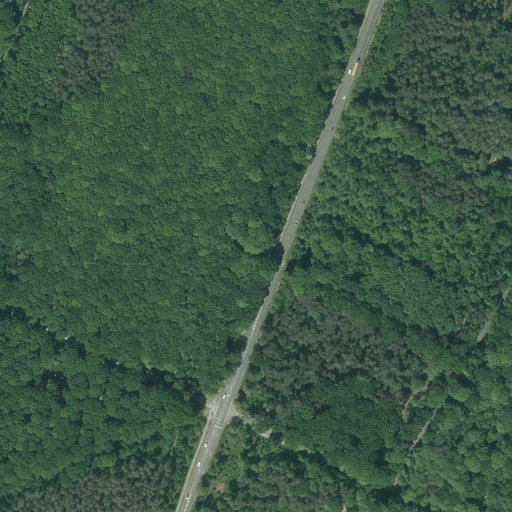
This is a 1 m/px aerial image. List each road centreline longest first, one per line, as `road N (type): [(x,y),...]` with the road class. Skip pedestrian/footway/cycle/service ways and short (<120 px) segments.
road 1 (primary): [(222,410),(380,0)]
road 2 (track): [(32,141),(279,262)]
road 3 (unclassified): [(222,410),(0,305)]
road 4 (unclassified): [(511,284),(387,479)]
road 5 (unclassified): [(222,410),(371,482),(387,479)]
